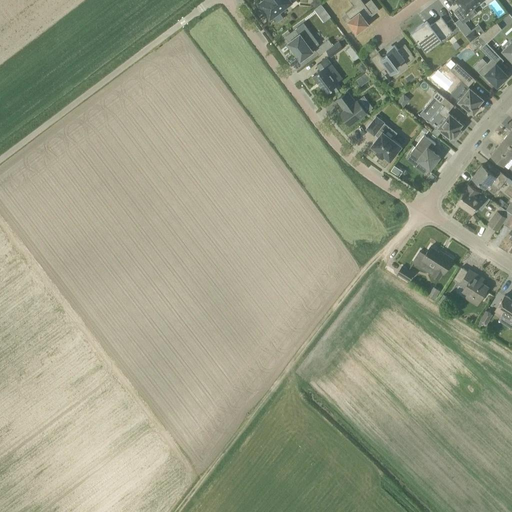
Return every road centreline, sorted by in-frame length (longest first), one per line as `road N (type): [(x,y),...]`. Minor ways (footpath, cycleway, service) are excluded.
road 1 (track): [(423,210),(354,280),(178,511)]
road 2 (residential): [(227,0),(339,149),(423,210)]
road 3 (unclassified): [(0,161),(211,0)]
road 4 (residential): [(423,210),(511,102)]
